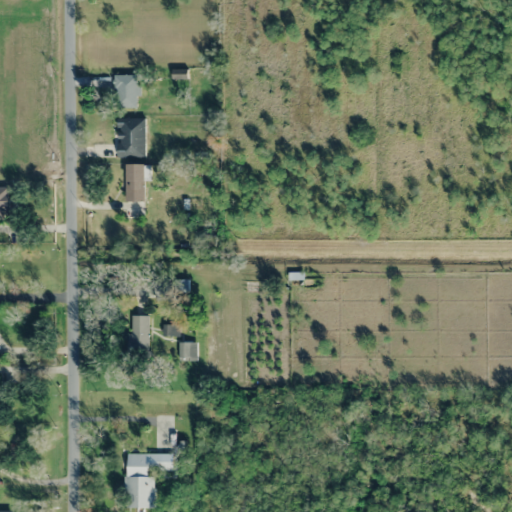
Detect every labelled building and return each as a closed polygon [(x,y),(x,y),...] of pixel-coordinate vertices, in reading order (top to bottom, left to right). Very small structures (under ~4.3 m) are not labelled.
[(139,108),(139,75),(114,75),(114,108),(139,108)] [(117,157),(145,157),(145,118),(117,118),(117,157)] [(125,201),(144,201),(144,165),(125,165),(125,201)] [(129,316),(129,362),(148,362),(148,316),(129,316)] [(154,508),(153,472),(170,472),(170,454),(126,454),(126,508),(154,508)]
